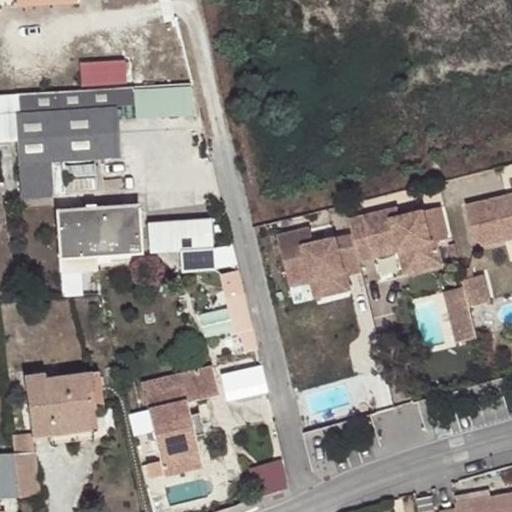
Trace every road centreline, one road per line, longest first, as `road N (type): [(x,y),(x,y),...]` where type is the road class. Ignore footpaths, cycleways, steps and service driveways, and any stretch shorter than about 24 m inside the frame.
road 1 (unclassified): [(188,8),(306,506)]
road 2 (residential): [(511,438),(326,498)]
